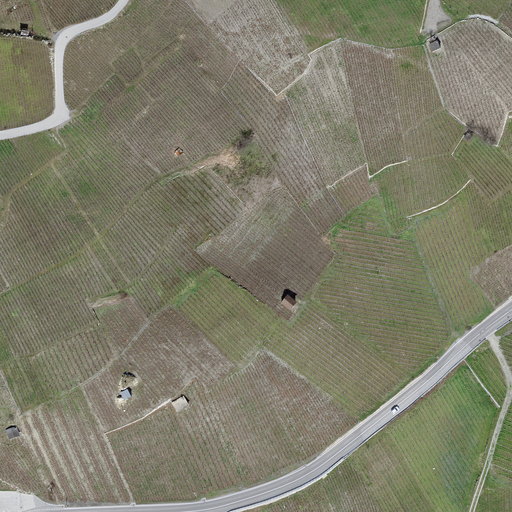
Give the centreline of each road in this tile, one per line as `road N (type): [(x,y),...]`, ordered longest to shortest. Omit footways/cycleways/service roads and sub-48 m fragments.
road 1 (secondary): [(511,308),(306,473),(226,504),(163,511)]
road 2 (residential): [(123,0),(61,40),(55,118),(0,134)]
road 3 (track): [(467,511),(509,382),(483,329)]
